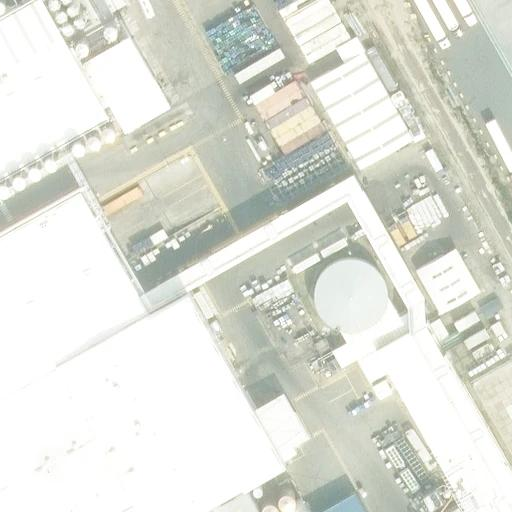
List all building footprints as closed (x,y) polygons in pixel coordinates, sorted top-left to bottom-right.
[(0,177),(109,116),(102,105),(68,45),(43,0),(24,0),(10,8),(7,4),(0,8),(0,177)] [(249,16),(164,51),(179,85),(264,50),(249,16)] [(362,51),(310,81),(359,168),(412,138),(362,51)] [(216,103),(238,96),(232,82),(211,89),(216,103)] [(0,233),(0,511),(308,511),(300,498),(275,511),(260,511),(245,483),(285,460),(280,452),(254,406),(187,286),(148,309),(139,293),(80,188),(0,233)] [(454,247),(415,269),(440,313),(479,290),(454,247)] [(339,328),(351,330),(364,326),(375,318),(383,307),(386,294),(385,280),(378,267),(367,258),(353,253),(338,254),(325,260),(315,271),(309,287),(311,304),(320,318),(334,327),(339,328)] [(511,511),(511,471),(426,319),(407,330),(386,294),(383,307),(375,318),(364,326),(351,330),(339,328),(356,359),(375,348),(467,511),(511,511)]
